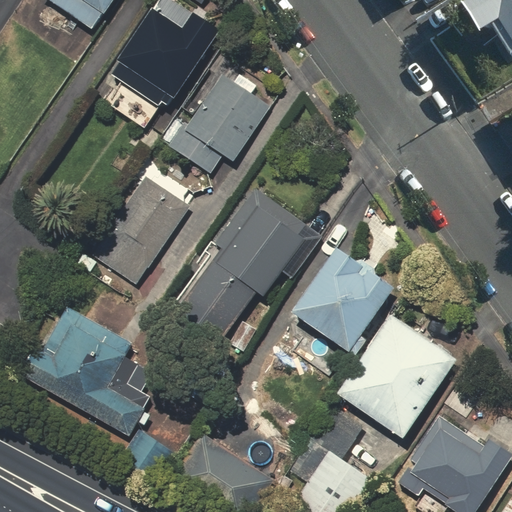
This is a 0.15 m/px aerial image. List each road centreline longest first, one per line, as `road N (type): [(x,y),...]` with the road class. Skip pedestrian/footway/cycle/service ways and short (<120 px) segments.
road 1 (tertiary): [(320,0),(511,270)]
road 2 (motorway): [(0,447),(121,511)]
